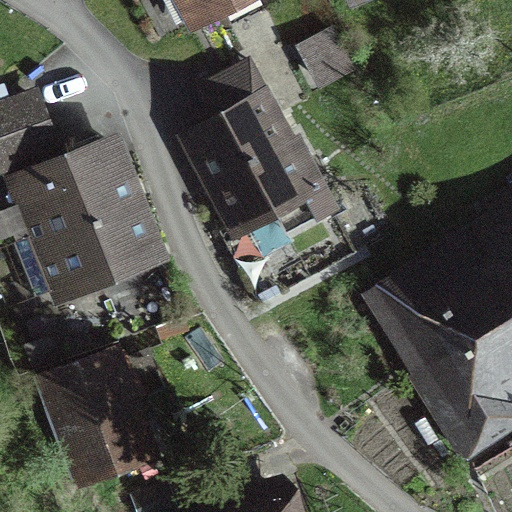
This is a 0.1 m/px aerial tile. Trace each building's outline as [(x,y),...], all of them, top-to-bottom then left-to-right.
[(186,0),(196,19),(232,0),(186,0)] [(287,229),(332,204),(296,136),(281,144),(256,96),(266,91),(249,59),(201,84),(218,114),(192,129),(240,220),(272,203),(287,229)] [(0,103),(0,167),(50,149),(29,93),(0,103)] [(9,180),(51,288),(153,249),(110,140),(9,180)] [(434,357),(474,330),(450,296),(487,270),(510,304),(511,302),(511,191),(489,205),(503,230),(462,256),(454,248),(390,290),(434,357)] [(474,330),(434,357),(452,385),(434,397),(456,430),(501,400),(494,389),(511,377),(511,302),(510,304),(487,270),(450,296),(474,330)] [(104,351),(48,371),(84,472),(142,451),(122,397),(141,387),(123,350),(108,358),(104,351)] [(282,511),(275,486),(209,506),(211,511),(282,511)]
